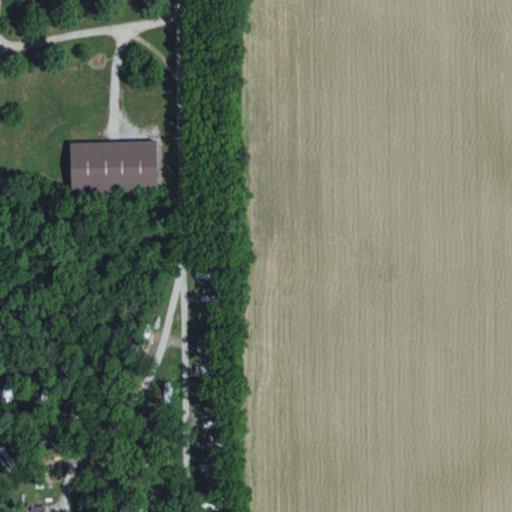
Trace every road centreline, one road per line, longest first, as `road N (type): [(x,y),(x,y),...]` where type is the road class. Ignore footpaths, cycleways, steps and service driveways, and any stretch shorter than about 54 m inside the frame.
road 1 (residential): [(186,334),(181,0)]
road 2 (residential): [(0,423),(82,456),(147,383),(165,333)]
road 3 (residential): [(0,49),(181,6)]
road 4 (residential): [(186,334),(187,511)]
